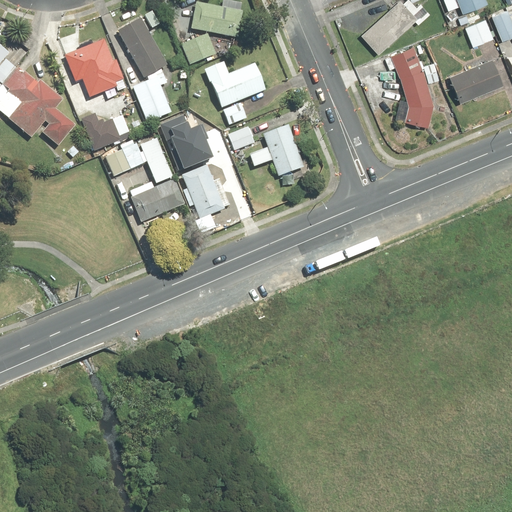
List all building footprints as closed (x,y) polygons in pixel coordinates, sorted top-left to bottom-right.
[(397,0),(359,34),(377,54),(416,19),(399,0),(397,0)] [(484,0),(455,0),(460,13),(485,3),(484,0)] [(195,2),(190,29),(237,39),(243,12),(195,2)] [(511,19),(508,10),(492,17),(502,41),(511,36),(511,19)] [(139,18),(115,31),(142,79),(166,66),(139,18)] [(486,20),(465,28),(472,47),(493,40),(486,20)] [(206,35),(182,46),(191,66),(215,55),(206,35)] [(103,40),(63,56),(75,84),(82,81),(89,98),(116,87),(114,82),(122,79),(115,61),(112,62),(103,40)] [(432,105),(421,67),(412,46),(389,56),(397,73),(406,105),(402,122),(427,128),(432,105)] [(0,65),(9,54),(0,47),(0,65)] [(180,56),(169,62),(173,70),(184,65),(180,56)] [(447,75),(458,103),(502,85),(491,58),(447,75)] [(223,62),(203,70),(219,109),(265,91),(254,64),(228,75),(223,62)] [(434,62),(422,66),(428,83),(440,79),(434,62)] [(20,105),(7,120),(31,139),(45,123),(49,126),(41,135),(57,148),(75,127),(55,110),(63,101),(40,81),(37,85),(15,68),(1,85),(8,90),(6,93),(20,105)] [(157,78),(133,88),(146,123),(170,114),(157,78)] [(240,105),(223,111),(230,126),(246,120),(240,105)] [(95,115),(80,121),(93,152),(121,140),(111,118),(99,124),(95,115)] [(287,125),(261,134),(277,177),(303,167),(287,125)] [(247,129),(228,136),(234,152),(253,144),(247,129)] [(219,134),(201,141),(208,160),(226,153),(219,134)] [(156,139),(139,147),(156,185),(173,178),(156,139)] [(123,152),(130,170),(144,164),(137,146),(123,152)] [(130,170),(123,152),(106,158),(113,177),(130,170)] [(204,166),(180,176),(199,219),(223,209),(204,166)] [(130,198),(140,223),(184,205),(174,181),(130,198)]
